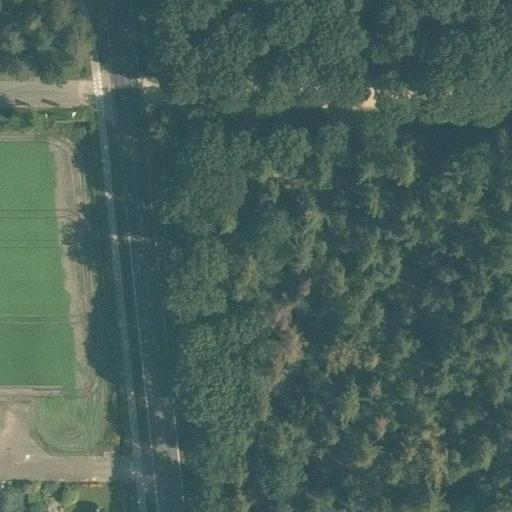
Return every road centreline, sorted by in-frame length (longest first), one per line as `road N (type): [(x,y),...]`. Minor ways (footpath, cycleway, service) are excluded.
road 1 (primary): [(175,511),(133,95)]
road 2 (track): [(179,95),(511,96)]
road 3 (unclassified): [(0,94),(133,95)]
